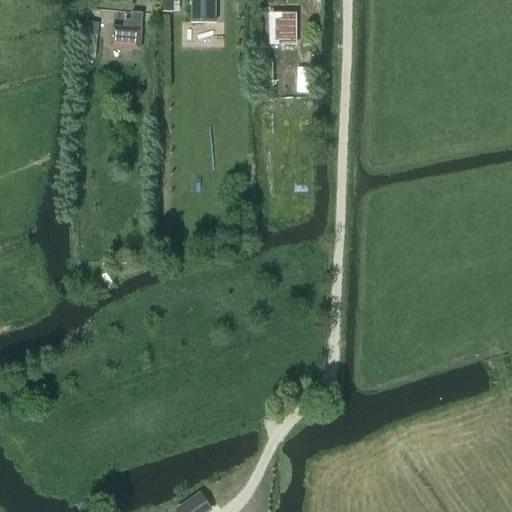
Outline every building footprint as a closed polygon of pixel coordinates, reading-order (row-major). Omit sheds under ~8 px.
[(137,0),(137,9),(145,9),(145,13),(155,14),(155,0),(137,0)] [(157,0),(158,12),(173,13),(172,0),(157,0)] [(190,0),(191,22),(216,22),(215,0),(190,0)] [(131,11),(130,19),(140,20),(141,12),(131,11)] [(293,46),(293,13),(271,13),(271,46),(293,46)] [(85,33),(96,34),(97,34),(98,22),(86,21),(85,33)] [(141,27),(140,27),(122,26),(111,25),(109,47),(139,49),(141,27)] [(273,88),(272,64),(258,65),(259,89),(273,88)] [(225,511),(239,499),(226,483),(202,506),(207,511),(210,511),(213,509),(215,511),(225,511)]
